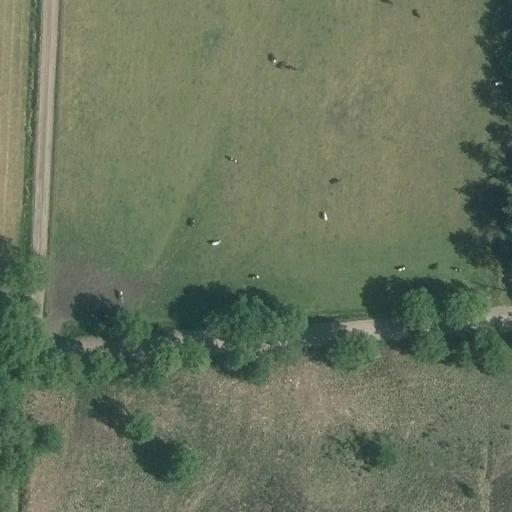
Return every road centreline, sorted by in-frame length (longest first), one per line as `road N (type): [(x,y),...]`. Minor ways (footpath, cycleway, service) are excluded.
road 1 (track): [(0,351),(511,323)]
road 2 (track): [(39,350),(54,0)]
